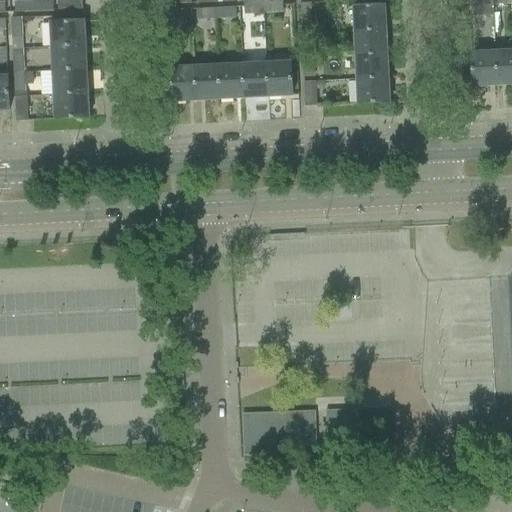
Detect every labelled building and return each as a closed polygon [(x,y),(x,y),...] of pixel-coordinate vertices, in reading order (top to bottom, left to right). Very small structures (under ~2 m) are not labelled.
[(52,0),(33,1),(34,12),(53,11),(52,0)] [(83,9),(81,0),(64,0),(57,1),(58,11),(83,9)] [(34,12),(33,1),(14,2),(14,13),(34,12)] [(262,3),(244,4),(244,15),(263,14),(262,3)] [(282,3),(262,3),(263,14),(283,13),(282,3)] [(299,4),(300,25),(311,24),(310,4),(299,4)] [(353,8),(354,32),(384,31),(383,6),(353,8)] [(468,17),(494,16),(493,6),(468,6),(468,17)] [(234,8),(215,9),(215,20),(235,19),(234,8)] [(215,20),(215,9),(196,10),(197,21),(215,20)] [(191,10),(166,11),(167,22),(192,20),(191,10)] [(10,19),(11,39),(23,38),(21,18),(10,19)] [(192,20),(167,22),(167,33),(193,31),(192,20)] [(48,23),(50,47),(84,45),(83,21),(48,23)] [(354,32),(355,56),(386,55),(384,31),(354,32)] [(301,41),(302,59),(313,59),(312,40),(301,41)] [(50,47),(51,71),(85,69),(84,45),(50,47)] [(511,51),(495,52),(497,86),(511,84),(511,51)] [(497,86),(495,52),(471,54),(472,87),(497,86)] [(22,54),(12,54),(13,73),(24,73),(22,54)] [(355,56),(357,81),(387,79),(386,55),(355,56)] [(313,59),(302,59),(303,79),(314,78),(313,59)] [(290,63),(266,64),(267,97),(292,96),(290,63)] [(266,64),(242,65),(243,98),(267,97),(266,64)] [(242,65),(218,67),(219,100),(243,98),(242,65)] [(218,67),(194,68),(195,101),(219,100),(218,67)] [(195,101),(194,68),(169,69),(171,102),(195,101)] [(51,71),(52,95),(87,93),(85,69),(51,71)] [(24,73),(13,73),(14,93),(25,92),(24,83),(24,73)] [(32,73),(24,73),(24,83),(33,83),(32,73)] [(7,77),(0,77),(0,110),(9,110),(7,77)] [(387,79),(357,81),(358,105),(388,103),(387,79)] [(303,83),(304,108),(316,107),(315,82),(303,83)] [(87,93),(52,95),(54,120),(88,118),(87,93)] [(14,97),(15,121),(28,121),(27,97),(14,97)] [(325,412),(327,454),(359,452),(357,410),(325,412)] [(242,415),(243,457),(317,454),(315,412),(242,415)]
